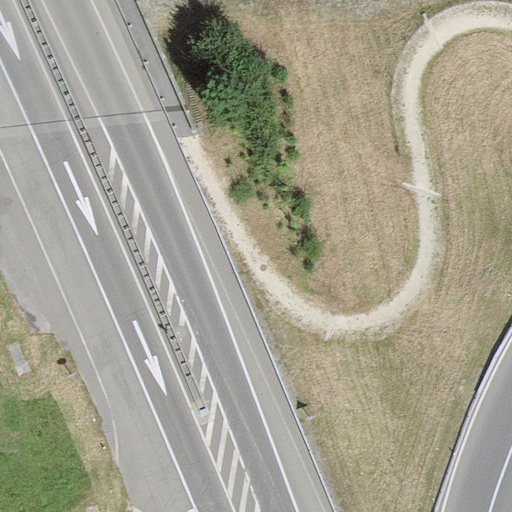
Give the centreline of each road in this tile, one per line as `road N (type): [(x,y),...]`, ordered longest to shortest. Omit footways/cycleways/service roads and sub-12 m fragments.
road 1 (motorway): [(278,511),(121,114),(67,0)]
road 2 (motorway): [(0,17),(215,511)]
road 3 (motorway): [(468,511),(511,397)]
